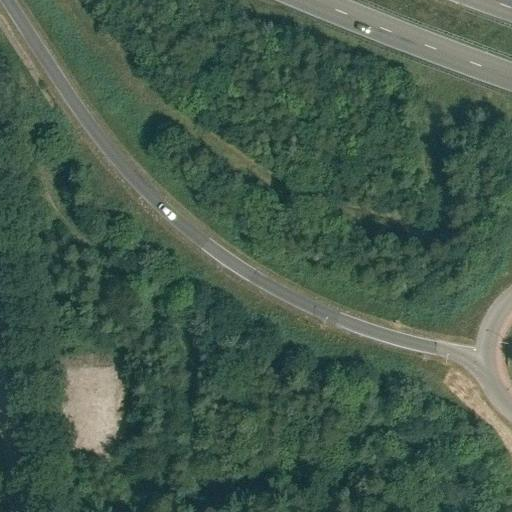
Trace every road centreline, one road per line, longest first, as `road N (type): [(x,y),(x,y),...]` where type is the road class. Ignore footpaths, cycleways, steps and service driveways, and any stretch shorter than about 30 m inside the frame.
road 1 (primary): [(6,0),(117,159),(198,237),(318,311),(485,368)]
road 2 (primary): [(312,0),(511,77)]
road 3 (unclassified): [(0,379),(15,511)]
